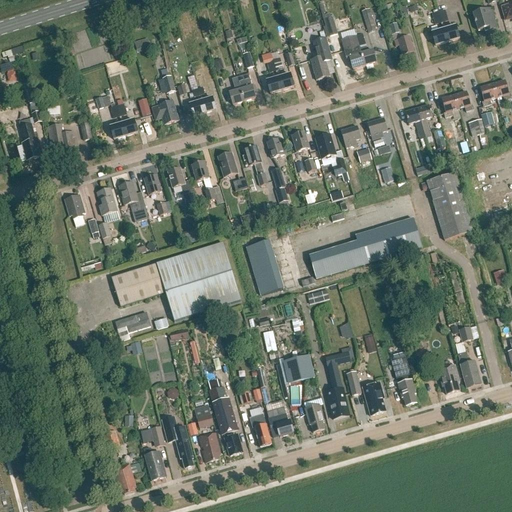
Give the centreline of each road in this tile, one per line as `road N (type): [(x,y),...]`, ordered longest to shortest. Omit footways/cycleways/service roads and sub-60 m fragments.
road 1 (residential): [(24,191),(511,47)]
road 2 (tertiary): [(108,511),(511,394)]
road 3 (residential): [(108,511),(24,191)]
